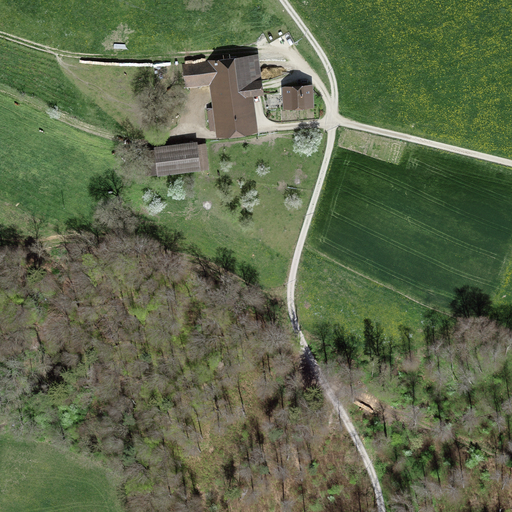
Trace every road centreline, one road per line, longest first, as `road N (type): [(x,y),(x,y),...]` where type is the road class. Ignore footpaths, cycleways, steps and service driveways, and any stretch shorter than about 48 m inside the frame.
road 1 (track): [(381,511),(372,472),(311,368),(289,302),(333,118)]
road 2 (track): [(290,291),(263,293),(204,263),(113,242),(0,241)]
road 3 (track): [(333,118),(511,163)]
road 4 (track): [(283,0),(331,72),(333,118)]
